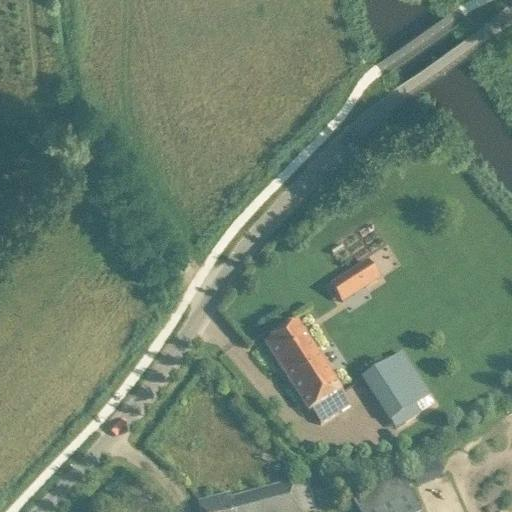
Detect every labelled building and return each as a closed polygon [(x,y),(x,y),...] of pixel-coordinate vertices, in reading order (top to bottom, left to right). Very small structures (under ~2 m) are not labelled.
[(378,280),(367,263),(331,286),(336,293),(359,278),(365,288),(378,280)] [(264,345),(275,361),(309,413),(311,411),(321,427),(351,407),(341,392),(297,324),(264,345)] [(402,354),(362,380),(395,430),(434,405),(402,354)] [(415,511),(408,494),(402,478),(352,499),(357,511),(415,511)] [(299,511),(293,487),(292,483),(232,500),(230,495),(198,504),(199,511),(299,511)]
